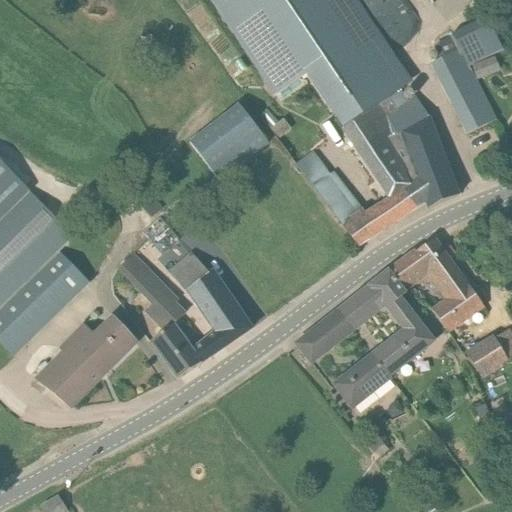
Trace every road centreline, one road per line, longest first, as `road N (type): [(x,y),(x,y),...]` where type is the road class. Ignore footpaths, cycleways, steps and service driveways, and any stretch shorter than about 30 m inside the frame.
road 1 (tertiary): [(0,500),(221,373),(398,242),(511,192)]
road 2 (track): [(162,410),(47,419),(0,389)]
